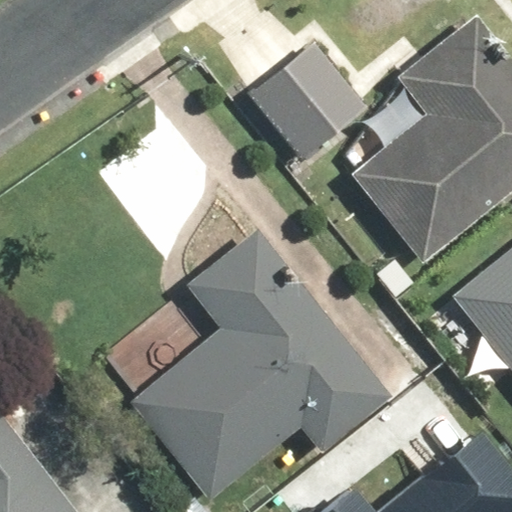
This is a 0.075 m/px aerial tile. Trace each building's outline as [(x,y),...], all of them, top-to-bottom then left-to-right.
[(391,74),(415,105),(339,164),(414,262),(511,186),(511,64),(472,13),(391,74)] [(309,36),(239,92),(295,162),(365,107),(309,36)] [(182,287),(213,324),(123,400),(205,497),(292,424),(313,449),(385,388),(250,229),(182,287)] [(511,233),(447,283),(511,367),(511,233)] [(0,511),(70,511),(0,422),(0,511)] [(486,511),(511,490),(511,479),(464,422),(387,487),(407,511),(486,511)]
